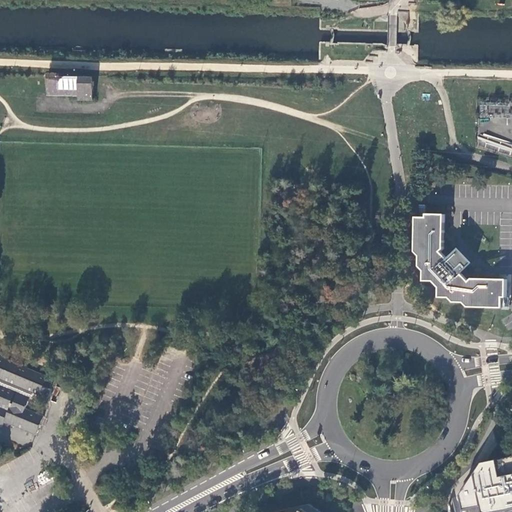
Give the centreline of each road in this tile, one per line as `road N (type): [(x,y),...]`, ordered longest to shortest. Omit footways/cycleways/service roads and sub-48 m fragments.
road 1 (secondary): [(322,411),(292,442),(160,511)]
road 2 (secondary): [(450,358),(412,335),(365,338),(332,368),(322,411)]
road 3 (secondary): [(195,511),(275,471),(340,451)]
road 4 (secondary): [(403,474),(451,447),(463,421),(463,385)]
